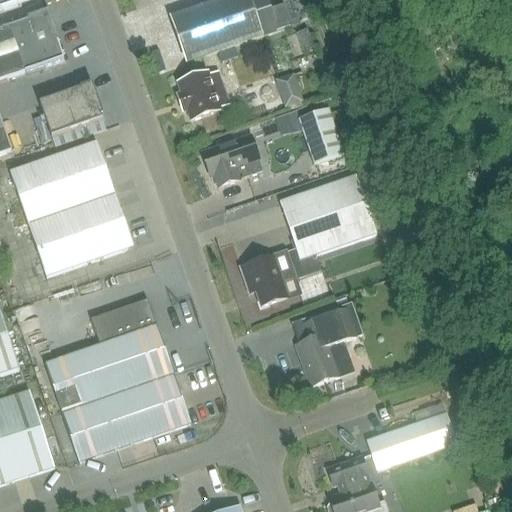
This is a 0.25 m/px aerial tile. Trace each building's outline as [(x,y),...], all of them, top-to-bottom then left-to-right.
[(0,0),(0,11),(34,0),(0,0)] [(249,0),(224,0),(179,16),(195,62),(263,38),(249,0)] [(11,28),(27,74),(63,61),(47,15),(11,28)] [(0,83),(27,74),(11,28),(0,31),(0,158),(12,154),(0,121),(0,83)] [(208,74),(177,85),(182,99),(178,100),(181,109),(186,108),(190,122),(221,112),(208,74)] [(295,79),(277,84),(285,111),(303,105),(295,79)] [(90,88),(39,106),(51,140),(102,121),(90,88)] [(298,121),(310,152),(314,166),(345,155),(329,110),(298,121)] [(251,137),(202,155),(210,179),(216,177),(220,189),(240,182),(239,180),(243,179),(243,180),(262,173),(260,166),(259,166),(257,162),(259,162),(251,137)] [(28,227),(115,197),(97,145),(10,175),(28,227)] [(300,262),(316,257),(376,236),(356,178),(280,205),(296,252),(300,262)] [(130,242),(115,197),(28,227),(46,280),(126,252),(130,242)] [(296,252),(247,268),(252,282),(250,285),(255,291),(261,308),(300,295),(290,266),(300,262),(296,252)] [(100,348),(45,367),(62,416),(100,403),(174,377),(148,303),(91,323),(100,348)] [(310,343),(297,348),(312,389),(354,375),(344,347),(334,350),(333,348),(364,337),(352,305),(303,322),(310,343)] [(0,316),(0,378),(19,372),(0,316)] [(266,325),(268,333),(287,328),(284,320),(266,325)] [(174,377),(100,403),(117,452),(191,426),(174,377)] [(30,396),(0,405),(0,474),(4,488),(56,471),(30,396)] [(100,403),(62,416),(79,465),(117,452),(100,403)] [(367,443),(372,456),(378,473),(457,446),(447,415),(367,443)] [(328,471),(334,489),(338,487),(341,497),(330,501),(334,511),(387,511),(385,506),(379,508),(362,460),(328,471)]
